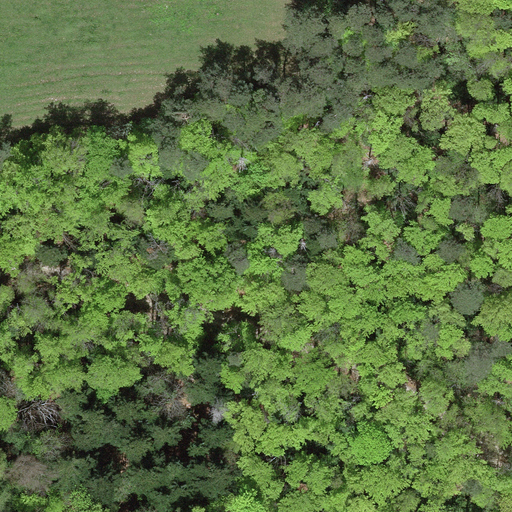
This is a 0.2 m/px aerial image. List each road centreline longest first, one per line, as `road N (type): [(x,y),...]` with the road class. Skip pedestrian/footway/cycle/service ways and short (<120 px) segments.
road 1 (track): [(0,257),(328,354),(511,449)]
road 2 (track): [(218,324),(261,292),(511,269)]
